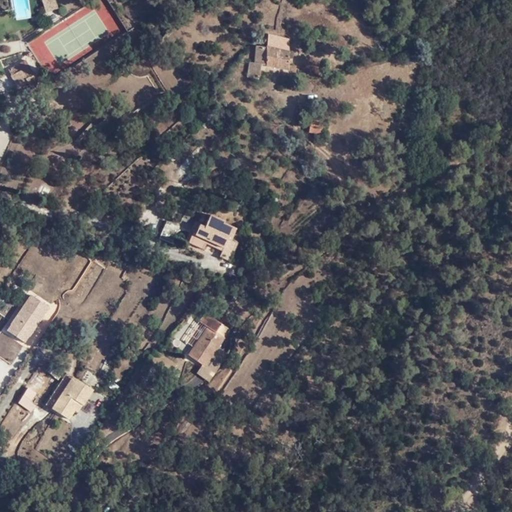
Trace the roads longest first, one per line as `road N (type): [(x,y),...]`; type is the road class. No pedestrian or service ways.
road 1 (track): [(511,128),(373,208),(347,205),(322,156)]
road 2 (unknown): [(170,369),(54,468),(42,472),(0,458)]
